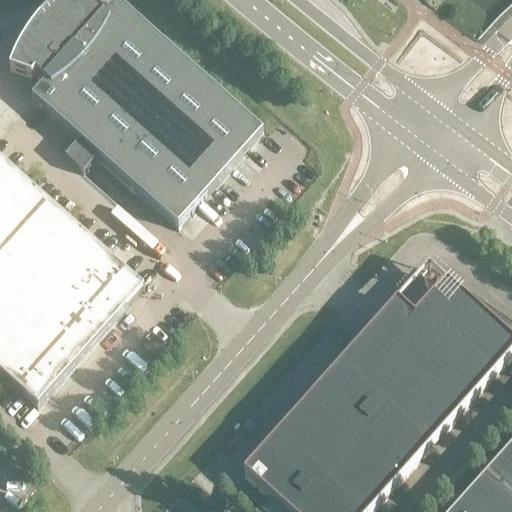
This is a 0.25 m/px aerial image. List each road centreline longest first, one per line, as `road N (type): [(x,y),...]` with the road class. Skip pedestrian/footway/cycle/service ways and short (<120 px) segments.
road 1 (unclassified): [(92,511),(423,147)]
road 2 (unclassified): [(243,0),(423,147)]
road 3 (unknown): [(189,283),(157,306),(33,439)]
road 4 (unknown): [(189,283),(30,147)]
road 5 (unknown): [(361,319),(414,265),(437,258),(511,306)]
road 6 (unclassified): [(447,117),(300,0)]
road 7 (unknown): [(291,152),(189,283)]
road 8 (unknown): [(255,445),(361,319)]
road 9 (unknown): [(511,399),(412,511)]
